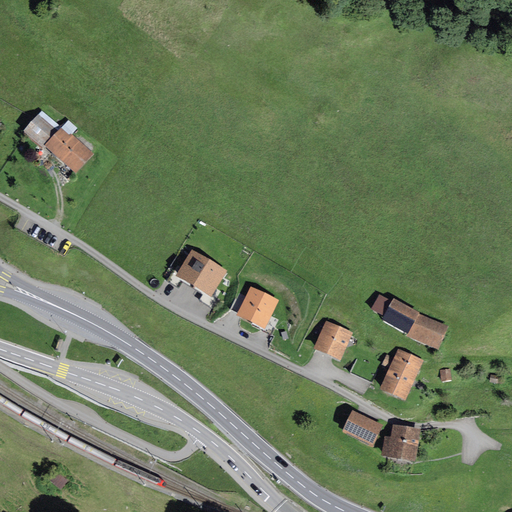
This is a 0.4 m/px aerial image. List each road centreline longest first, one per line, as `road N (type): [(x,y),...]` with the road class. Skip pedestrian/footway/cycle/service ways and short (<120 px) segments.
road 1 (residential): [(475,439),(462,426),(415,426),(379,414),(184,314),(0,195)]
road 2 (primary): [(0,280),(97,326),(185,383),(345,511)]
road 3 (unclassified): [(0,367),(163,454),(190,449),(200,432)]
road 4 (tertiary): [(0,349),(120,391),(200,432)]
